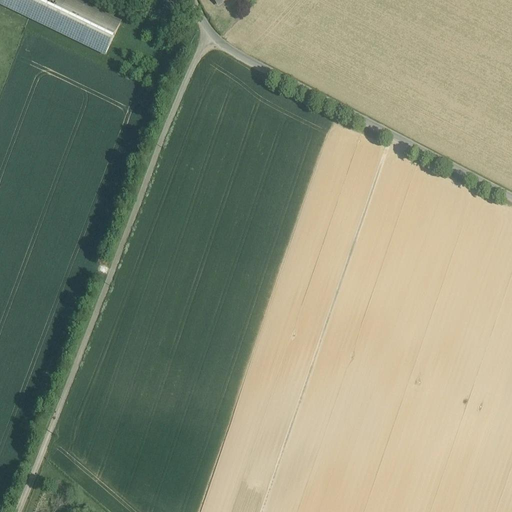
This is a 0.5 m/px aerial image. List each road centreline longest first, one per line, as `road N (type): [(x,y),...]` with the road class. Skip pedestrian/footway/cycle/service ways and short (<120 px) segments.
road 1 (unclassified): [(211,34),(20,511)]
road 2 (unclassified): [(511,197),(211,34)]
